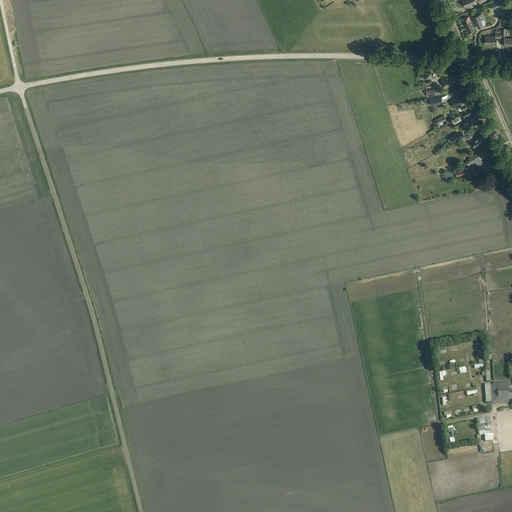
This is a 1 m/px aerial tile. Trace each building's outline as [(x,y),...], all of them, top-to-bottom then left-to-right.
[(498,0),(490,4),(493,10),(495,9),(495,8),(498,7),(499,7),(503,5),(501,0),(498,0)] [(477,25),(478,28),(479,28),(485,25),(483,20),(483,19),(484,19),(482,14),(474,17),(476,22),(473,24),(472,21),(471,21),(469,17),(464,19),(467,27),(466,27),(468,34),(476,30),(474,27),(477,25)] [(501,33),(495,33),(495,37),(485,37),(485,44),(496,45),(496,38),(501,38),(501,33)] [(446,88),(448,87),(452,86),(452,84),(455,83),(455,84),(460,81),(458,74),(453,76),(452,75),(442,80),(446,88)] [(426,91),(428,97),(438,94),(437,89),(426,91)] [(450,100),(454,107),(454,108),(461,105),(462,107),(461,107),(462,111),(468,108),(466,105),(465,105),(464,103),(470,101),(467,95),(459,98),(458,97),(451,100),(450,100)] [(429,99),(431,105),(443,103),(442,97),(429,99)] [(466,125),(471,123),(479,118),(478,117),(476,113),(474,114),(473,113),(463,119),(462,119),(466,126),(466,125)] [(436,119),(439,126),(443,124),(443,122),(446,121),(444,115),(436,119)] [(454,143),(465,136),(462,130),(451,137),(454,143)] [(470,142),(474,149),(482,144),(482,143),(486,141),(482,135),(470,142)] [(470,160),(467,162),(468,162),(469,165),(470,166),(473,164),(474,166),(476,164),(475,162),(480,159),(477,154),(469,159),(470,160)] [(493,162),(483,167),(486,173),(491,171),(491,169),(498,166),(496,162),(494,163),(493,162)] [(463,168),(453,170),(454,177),(454,178),(457,177),(457,176),(464,175),(463,168)] [(477,182),(478,188),(491,186),(490,180),(477,182)] [(493,382),(493,385),(494,404),(509,403),(509,400),(511,400),(511,389),(508,389),(508,386),(511,386),(511,381),(493,382)] [(479,421),(470,421),(470,434),(477,434),(477,427),(479,427),(479,421)]
